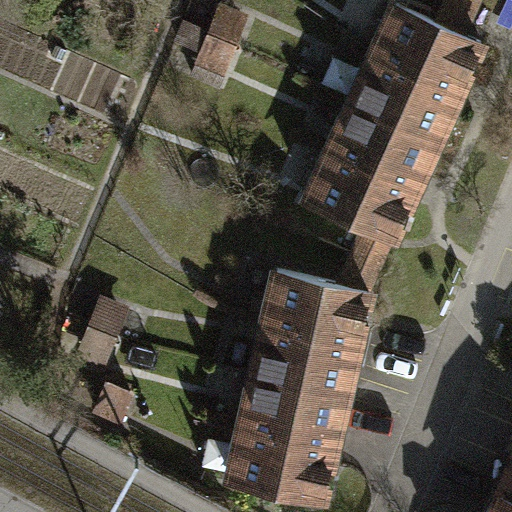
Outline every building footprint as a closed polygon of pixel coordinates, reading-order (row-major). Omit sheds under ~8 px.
[(225,76),(257,20),(222,0),(218,0),(188,55),(225,76)] [(474,40),(388,0),(366,49),(453,88),(474,40)] [(453,88),(366,49),(344,98),(431,135),(453,88)] [(431,135),(344,98),(322,147),(410,183),(431,135)] [(410,183),(322,147),(300,196),(388,231),(410,183)] [(361,286),(269,266),(257,318),(350,338),(361,286)] [(350,338),(257,318),(246,370),(338,390),(350,338)] [(338,390),(246,370),(234,422),(327,442),(338,390)] [(327,442),(234,422),(223,473),(315,494),(327,442)] [(511,446),(493,488),(511,496),(511,446)] [(511,511),(511,496),(493,488),(482,511),(511,511)]
